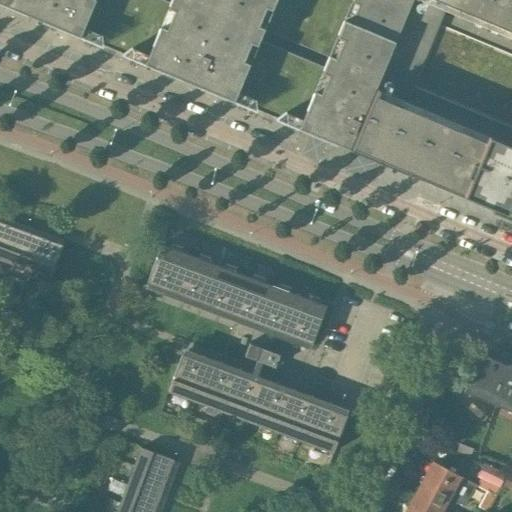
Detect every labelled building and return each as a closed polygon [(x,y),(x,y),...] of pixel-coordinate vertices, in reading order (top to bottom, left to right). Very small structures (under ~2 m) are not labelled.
[(0,0),(0,2),(350,148),(412,0),(0,0)] [(511,0),(412,0),(350,148),(511,216),(511,0)] [(0,259),(51,279),(64,245),(0,221),(0,259)] [(326,306),(270,285),(162,245),(148,283),(311,345),(326,306)] [(251,344),(246,356),(276,367),(281,355),(251,344)] [(465,392),(511,411),(511,366),(480,353),(465,392)] [(182,354),(168,393),(333,454),(347,415),(182,354)] [(189,406),(182,403),(178,415),(185,417),(189,406)] [(470,457),(473,449),(460,443),(457,452),(470,457)] [(155,511),(176,460),(142,448),(116,511),(155,511)] [(435,461),(416,495),(444,510),(451,498),(465,505),(477,484),(435,461)] [(481,477),(477,485),(487,490),(495,494),(499,487),(505,475),(484,464),(478,475),(481,477)] [(503,486),(511,489),(511,474),(507,473),(503,486)] [(487,511),(496,495),(487,490),(479,506),(487,511)] [(406,511),(442,511),(444,510),(416,495),(406,511)]
